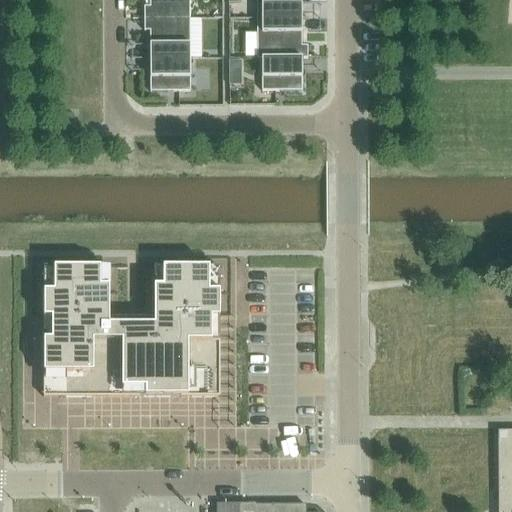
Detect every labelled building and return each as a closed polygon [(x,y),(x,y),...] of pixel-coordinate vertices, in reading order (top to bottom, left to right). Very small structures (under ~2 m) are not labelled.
[(148,0),(148,8),(143,8),(143,20),(189,20),(189,0),(148,0)] [(255,0),(256,20),(301,19),(300,0),(255,0)] [(256,60),(260,60),(301,60),(307,60),(307,47),(301,47),(301,19),(256,20),(256,60)] [(189,20),(143,20),(143,33),(148,33),(149,60),(189,60),(189,20)] [(189,60),(149,60),(149,94),(190,93),(189,60)] [(301,93),(301,60),(260,60),(261,93),(301,93)] [(108,269),(43,269),(43,399),(139,399),(139,398),(218,398),(218,354),(219,354),(219,269),(153,269),(153,318),(108,318),(108,269)] [(302,391),(294,411),(310,418),(318,398),(302,391)] [(20,413),(9,420),(27,449),(38,442),(20,413)] [(511,511),(511,432),(498,433),(498,434),(499,434),(499,511),(511,511)]
